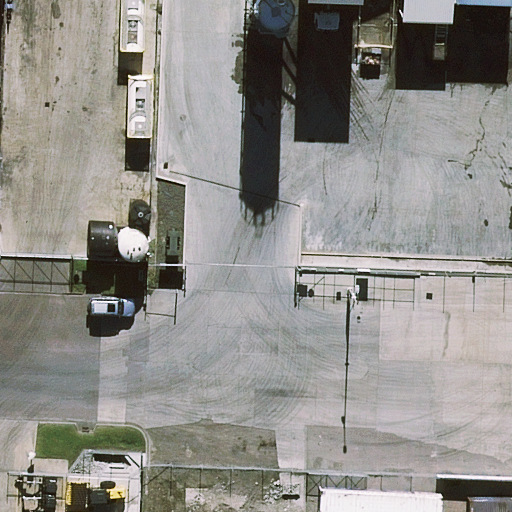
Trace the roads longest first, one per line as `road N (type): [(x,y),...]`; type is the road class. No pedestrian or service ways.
road 1 (unknown): [(93,108),(126,358),(420,380),(455,398),(511,448)]
road 2 (unknown): [(93,108),(511,126)]
road 3 (residential): [(0,363),(126,358)]
